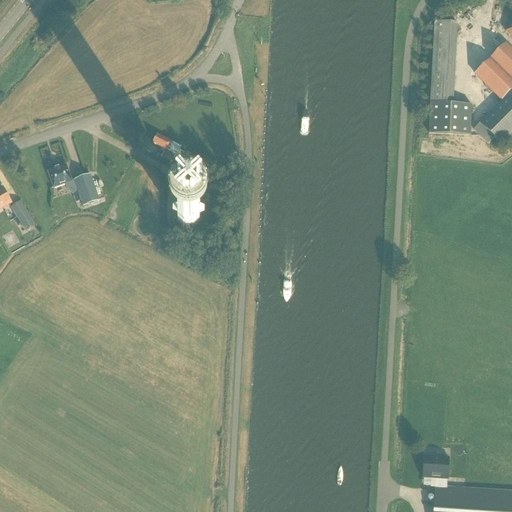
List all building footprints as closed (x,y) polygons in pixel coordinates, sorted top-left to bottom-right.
[(464,12),(468,20),(474,17),(470,9),(464,12)] [(449,103),(451,67),(454,23),(435,22),(429,132),(448,133),(448,132),(473,134),(475,105),(449,103)] [(492,56),(511,76),(511,48),(505,42),(492,56)] [(511,89),(511,76),(492,56),(474,74),(501,101),(511,89)] [(511,135),(511,91),(479,124),(501,146),(511,135)] [(157,134),(153,143),(176,155),(181,147),(157,134)] [(161,158),(172,163),(175,158),(164,152),(161,158)] [(71,182),(66,166),(49,172),(54,188),(71,182)] [(94,196),(87,177),(73,182),(74,184),(66,187),(67,189),(72,194),(76,193),(77,192),(80,201),(94,196)] [(0,189),(0,209),(11,203),(3,188),(0,189)] [(31,219),(21,202),(11,208),(22,225),(31,219)] [(178,213),(177,217),(178,221),(180,225),(183,228),(187,229),(191,229),(194,228),(198,225),(200,221),(200,217),(200,213),(198,210),(194,207),(191,206),(187,206),(183,207),(180,210),(178,213)] [(444,487),(447,487),(447,480),(448,480),(450,458),(432,457),(430,487),(436,487),(437,487),(444,487)] [(444,487),(437,487),(436,487),(434,511),(511,511),(511,491),(447,487),(444,487)]
